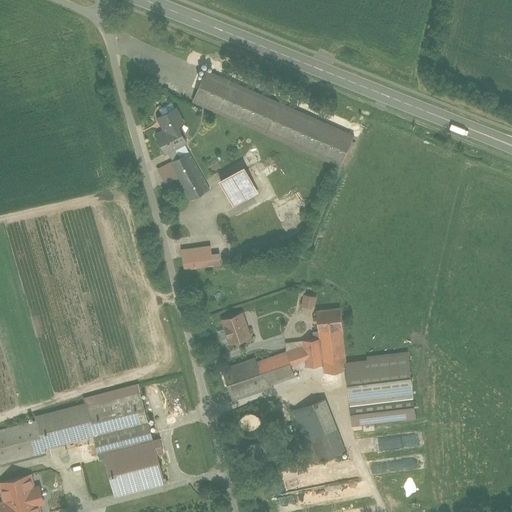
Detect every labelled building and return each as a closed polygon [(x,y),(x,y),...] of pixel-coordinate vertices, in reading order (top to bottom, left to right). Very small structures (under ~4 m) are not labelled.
[(355,134),(206,70),(192,102),(342,166),(355,134)] [(190,141),(174,110),(159,118),(166,130),(157,134),(167,153),(190,141)] [(209,190),(189,153),(159,168),(168,185),(179,179),(190,200),(209,190)] [(253,167),(225,181),(238,206),(266,192),(253,167)] [(213,246),(182,250),(185,271),(216,266),(213,246)] [(320,296),(309,293),(306,305),(317,307),(320,296)] [(292,365),(306,360),(307,368),(326,366),(327,375),(348,372),(347,363),(340,308),(317,311),(320,339),(304,341),(304,345),(261,360),(270,386),(296,376),(292,365)] [(247,312),(225,319),(235,345),(256,338),(247,312)] [(418,418),(409,354),(347,363),(348,372),(355,427),(418,418)] [(237,397),(270,386),(261,360),(260,357),(227,368),(237,397)] [(35,423),(0,431),(0,465),(45,455),(44,451),(95,438),(101,460),(106,459),(115,496),(167,483),(160,455),(165,453),(161,437),(153,439),(139,384),(85,398),(87,403),(33,417),(35,423)] [(349,449),(330,400),(300,412),(319,461),(349,449)] [(245,421),(249,437),(261,433),(258,418),(245,421)] [(369,439),(370,451),(441,445),(440,433),(369,439)] [(6,503),(0,504),(0,511),(37,511),(34,500),(57,494),(51,470),(1,483),(6,503)]
